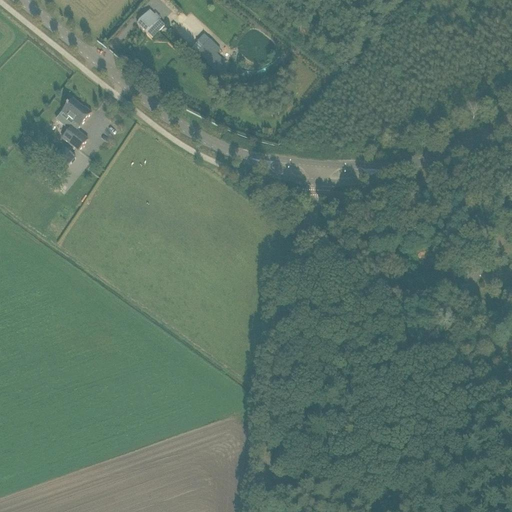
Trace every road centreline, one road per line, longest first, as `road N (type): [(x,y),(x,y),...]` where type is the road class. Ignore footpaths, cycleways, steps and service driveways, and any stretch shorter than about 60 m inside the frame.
road 1 (unclassified): [(263,511),(282,295),(316,192)]
road 2 (tertiary): [(247,157),(153,108),(18,0)]
road 3 (tertiary): [(390,169),(460,147),(511,119)]
